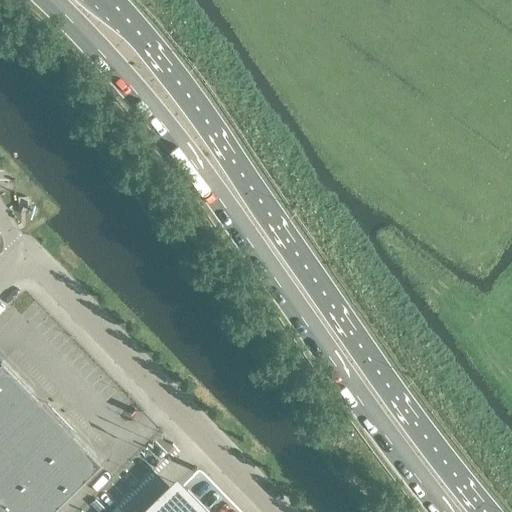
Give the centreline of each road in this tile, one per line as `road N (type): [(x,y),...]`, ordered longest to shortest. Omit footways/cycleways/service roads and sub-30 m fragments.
road 1 (primary): [(43,0),(149,113),(439,511)]
road 2 (primary): [(477,511),(407,426),(152,61),(91,0)]
road 3 (unclassified): [(22,247),(276,511)]
